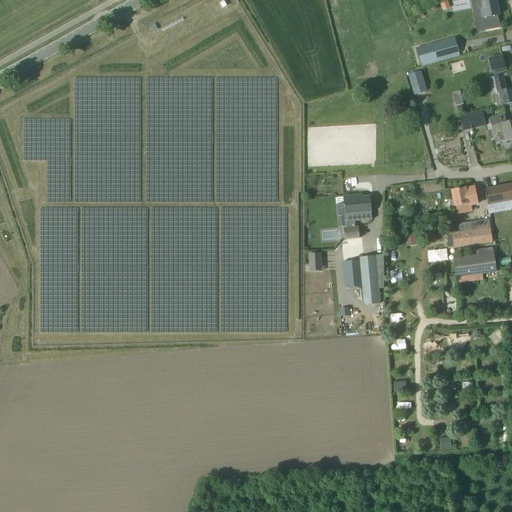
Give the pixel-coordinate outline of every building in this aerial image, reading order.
[(481,10),(483,18),(485,30),(499,27),(497,15),(499,15),(496,0),(483,0),(482,0),(484,9),(481,10)] [(415,49),(420,67),(459,55),(454,37),(415,49)] [(492,70),(505,67),(502,56),(489,59),(492,70)] [(420,71),(408,74),(414,95),(426,91),(420,71)] [(498,94),(492,95),(493,96),(494,103),(495,107),(511,102),(511,88),(506,90),(502,75),(494,77),(498,94)] [(457,104),(463,102),(458,91),(452,93),(457,104)] [(483,110),(459,115),(463,131),(486,125),(483,110)] [(511,119),(506,121),(505,115),(489,118),(493,135),(503,132),(505,140),(511,138),(511,119)] [(511,183),(485,189),(488,205),(511,200),(511,183)] [(469,205),(471,205),(478,203),(474,186),(466,188),(466,187),(452,190),(453,198),(450,200),(451,205),(455,206),(469,203),(469,205)] [(354,213),(360,213),(372,212),(370,196),(358,197),(358,195),(344,196),(347,228),(344,228),(345,239),(360,238),(359,225),(356,226),(354,213)] [(454,248),(493,242),(490,228),(452,233),(454,248)] [(434,229),(426,230),(427,240),(435,239),(434,229)] [(415,232),(404,234),(405,243),(416,242),(415,232)] [(476,250),(477,256),(453,259),(456,277),(497,271),(494,253),(486,254),(485,248),(476,250)] [(137,254),(134,254),(140,327),(147,326),(147,323),(155,322),(153,305),(144,306),(142,292),(149,291),(148,280),(145,280),(144,268),(142,268),(141,256),(137,256),(137,254)] [(380,304),(378,288),(376,256),(362,257),(366,305),(380,304)] [(362,260),(346,261),(348,288),(364,286),(362,260)] [(499,339),(491,344),(496,353),(504,348),(499,339)] [(440,438),(440,448),(451,448),(450,437),(440,438)]
